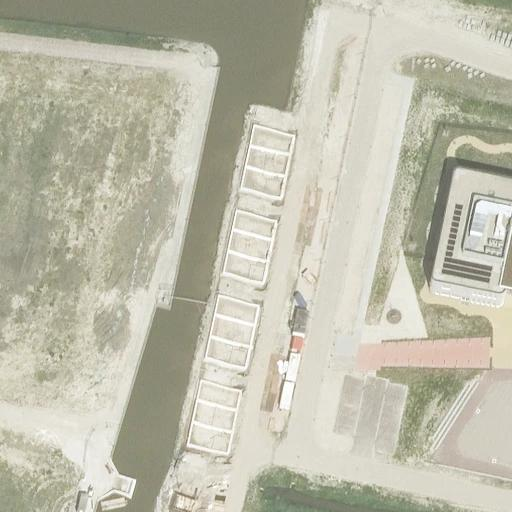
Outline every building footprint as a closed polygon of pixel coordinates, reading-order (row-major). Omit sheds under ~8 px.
[(0,63),(0,97),(18,99),(22,66),(0,63)] [(22,66),(18,99),(41,102),(45,69),(22,66)] [(45,69),(41,102),(63,105),(67,71),(45,69)] [(67,71),(63,105),(142,113),(140,124),(178,132),(187,85),(67,71)] [(97,124),(96,133),(101,134),(104,120),(98,119),(97,124)] [(104,120),(101,134),(107,135),(109,122),(104,120)] [(140,124),(136,145),(174,153),(178,132),(140,124)] [(249,143),(240,188),(281,196),(290,152),(271,147),(274,128),(266,127),(262,146),(249,143)] [(25,128),(23,139),(31,141),(33,130),(25,128)] [(33,130),(31,141),(40,143),(42,132),(33,130)] [(113,131),(112,140),(123,142),(124,133),(113,131)] [(111,142),(110,149),(121,151),(123,142),(112,140),(111,142)] [(136,145),(132,166),(170,174),(174,153),(136,145)] [(132,166),(128,187),(166,195),(170,174),(132,166)] [(105,175),(103,184),(114,186),(116,177),(105,175)] [(428,288),(428,289),(428,291),(428,292),(429,294),(430,295),(431,296),(432,296),(433,297),(494,309),(495,309),(496,309),(498,309),(499,308),(500,308),(501,307),(502,306),(502,304),(502,303),(504,291),(511,293),(511,193),(457,182),(456,182),(455,182),(453,182),(452,183),(451,184),(450,185),(449,186),(449,187),(428,288)] [(101,191),(100,200),(111,202),(112,193),(101,191)] [(118,194),(113,216),(144,222),(152,223),(156,202),(118,194)] [(231,228),(222,273),(263,281),(272,237),(253,233),(257,214),(248,212),(244,231),(231,228)] [(105,214),(100,232),(138,243),(144,222),(113,216),(105,214)] [(78,216),(75,224),(81,226),(86,227),(88,219),(78,216)] [(75,224),(73,233),(84,236),(86,227),(81,226),(75,224)] [(100,232),(94,252),(132,263),(138,243),(100,232)] [(94,252),(88,273),(126,284),(132,263),(94,252)] [(66,257),(63,266),(74,269),(76,260),(66,257)] [(63,266),(61,274),(71,277),(74,269),(63,266)] [(88,273),(82,294),(119,305),(126,284),(88,273)] [(82,294),(76,315),(113,326),(119,305),(82,294)] [(214,313),(204,358),(245,367),(255,322),(235,318),(239,299),(230,297),(226,316),(214,313)] [(54,299),(51,307),(62,310),(64,302),(54,299)] [(51,307),(49,316),(54,317),(59,319),(62,310),(51,307)] [(76,315),(69,338),(107,349),(113,326),(76,315)] [(14,332),(12,343),(21,344),(23,334),(14,332)] [(69,338),(63,360),(100,371),(107,349),(69,338)] [(42,344),(40,353),(51,356),(53,347),(42,344)] [(40,353),(37,361),(48,364),(51,356),(40,353)] [(0,355),(0,395),(1,396),(9,357),(0,355)] [(9,357),(1,396),(23,400),(30,362),(9,357)] [(63,360),(56,381),(94,392),(100,371),(63,360)] [(56,381),(50,403),(88,414),(94,392),(56,381)] [(196,399),(187,443),(228,452),(237,407),(217,403),(221,384),(213,382),(209,401),(196,399)] [(39,468),(32,491),(70,502),(77,480),(39,468)] [(32,491),(26,511),(67,511),(70,502),(32,491)]
